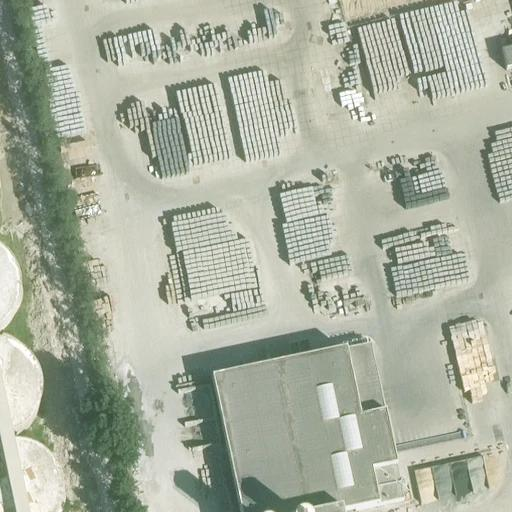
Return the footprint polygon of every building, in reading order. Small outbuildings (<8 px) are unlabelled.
[(511,50),(501,53),(506,73),(511,71),(511,50)] [(20,297),(20,296),(19,287),(16,277),(11,268),(5,261),(0,256),(0,335),(6,331),(12,323),(16,315),(19,305),(20,297)] [(42,398),(42,397),(41,388),(39,378),(33,369),(29,363),(22,357),(12,351),(6,349),(0,348),(0,445),(1,446),(11,443),(19,439),(27,433),(33,426),(38,416),(41,406),(42,398)] [(364,511),(404,504),(370,348),(210,382),(238,511),(364,511)] [(63,500),(63,499),(62,489),(59,480),(55,472),(49,464),(42,458),(34,454),(25,451),(15,450),(6,451),(0,452),(0,511),(61,511),(62,510),(63,500)] [(459,495),(488,489),(483,459),(416,472),(423,507),(460,500),(459,495)]
